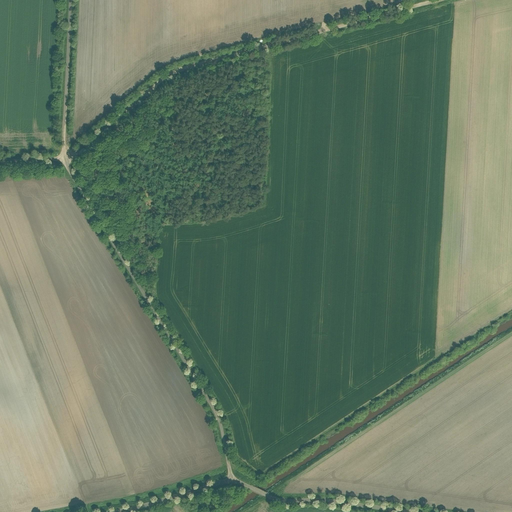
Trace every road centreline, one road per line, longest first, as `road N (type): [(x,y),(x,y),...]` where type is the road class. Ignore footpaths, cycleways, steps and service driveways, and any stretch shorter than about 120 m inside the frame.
road 1 (unclassified): [(68,0),(63,158),(217,414),(230,477)]
road 2 (track): [(445,0),(164,74),(63,158),(0,161)]
road 3 (unclassified): [(230,477),(282,499),(423,511)]
road 4 (unclassified): [(103,511),(230,477)]
